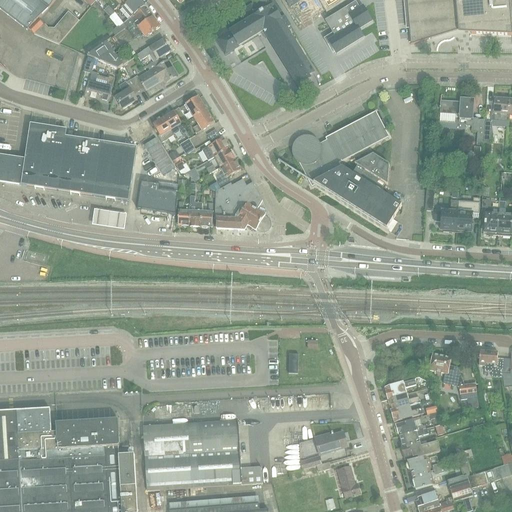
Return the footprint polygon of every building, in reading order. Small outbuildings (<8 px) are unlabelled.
[(0,0),(0,10),(27,31),(48,9),(55,0),(0,0)] [(131,18),(134,16),(144,7),(137,0),(130,0),(126,4),(122,8),(131,18)] [(308,77),(313,73),(286,29),(290,27),(273,0),(259,0),(242,10),(245,15),(216,33),(220,38),(216,41),(225,55),(262,32),(265,37),(266,36),(297,87),(309,79),(308,77)] [(285,0),(286,2),(290,8),(303,0),(323,0),(328,7),(339,0),(285,0)] [(402,0),(405,29),(409,29),(410,45),(426,40),(425,38),(428,37),(431,36),(432,38),(454,31),(470,26),(470,32),(471,32),(471,34),(511,35),(511,32),(509,0),(402,0)] [(332,34),(321,41),(332,58),(342,51),(363,39),(358,31),(371,23),(363,9),(360,11),(356,4),(355,4),(334,17),(325,23),(332,34)] [(108,7),(104,11),(110,17),(114,14),(108,7)] [(127,28),(131,26),(135,23),(139,28),(141,26),(152,18),(144,7),(134,16),(131,18),(123,24),(127,28)] [(68,12),(68,13),(54,29),(48,29),(39,19),(29,29),(34,34),(59,44),(79,21),(68,12)] [(110,17),(109,18),(117,28),(118,27),(119,27),(123,24),(115,13),(114,14),(110,17)] [(135,23),(131,26),(138,36),(142,33),(145,38),(160,28),(152,18),(141,26),(139,28),(135,23)] [(131,26),(127,28),(134,39),(138,36),(131,26)] [(127,28),(123,31),(130,41),(134,39),(127,28)] [(123,31),(119,34),(126,44),(130,41),(123,31)] [(119,34),(115,37),(122,47),(126,44),(119,34)] [(115,37),(110,40),(117,49),(121,46),(122,47),(115,37)] [(110,40),(107,43),(113,52),(117,49),(110,40)] [(150,72),(156,68),(167,61),(164,56),(170,53),(163,41),(150,50),(149,48),(137,56),(140,62),(149,56),(153,63),(146,67),(150,72)] [(107,43),(87,56),(95,60),(114,68),(118,69),(128,62),(125,57),(119,61),(113,52),(107,43)] [(322,54),(320,45),(306,48),(308,57),(322,54)] [(87,56),(83,72),(91,74),(95,60),(87,56)] [(137,77),(131,81),(138,92),(144,89),(145,91),(164,80),(166,83),(177,76),(167,61),(156,68),(150,72),(138,79),(137,77)] [(85,99),(88,99),(96,102),(101,85),(102,79),(96,78),(97,74),(92,72),(85,99)] [(102,79),(101,85),(96,102),(108,105),(115,79),(109,77),(108,81),(102,79)] [(133,96),(138,92),(131,81),(121,87),(125,93),(115,99),(122,110),(136,101),(133,96)] [(186,105),(194,118),(206,111),(198,98),(186,105)] [(492,115),(491,121),(497,122),(508,122),(508,116),(509,101),(495,100),(494,107),(492,106),(492,115)] [(440,102),(439,114),(442,114),(442,116),(447,116),(447,115),(458,115),(458,118),(459,118),(458,122),(466,122),(465,126),(471,127),(471,132),(477,133),(476,146),(483,147),(483,143),(485,123),(485,121),(478,120),(478,118),(472,119),(473,107),(467,107),(467,104),(440,102)] [(174,112),(174,113),(181,124),(182,126),(187,122),(179,109),(173,112),(174,112)] [(214,124),(206,111),(194,118),(198,126),(193,129),(196,135),(214,124)] [(181,124),(174,113),(174,112),(174,113),(163,119),(170,131),(172,134),(180,130),(183,135),(186,133),(183,128),(182,126),(181,124)] [(360,120),(374,146),(389,137),(376,112),(360,120)] [(172,134),(170,131),(163,119),(153,125),(160,137),(158,138),(162,144),(174,136),(172,134)] [(374,146),(360,120),(325,139),(326,141),(318,146),(316,143),(314,141),(311,140),(307,139),(304,139),(301,140),(298,142),(296,145),(295,148),(294,151),(295,154),(296,157),(312,188),(315,186),(386,231),(402,206),(378,191),(384,182),(387,184),(389,164),(373,155),(354,164),(358,167),(353,175),(342,169),(339,164),(374,146)] [(485,123),(483,143),(490,143),(492,123),(485,123)] [(129,202),(137,148),(66,138),(67,131),(31,125),(24,169),(21,186),(35,188),(35,189),(36,189),(36,188),(44,189),(44,190),(44,189),(71,193),(70,194),(71,194),(79,195),(79,196),(80,196),(80,195),(106,199),(106,200),(107,200),(107,199),(115,200),(115,201),(116,200),(129,202)] [(210,141),(219,136),(215,131),(207,136),(210,141)] [(156,138),(144,146),(147,151),(159,144),(156,138)] [(223,139),(208,147),(214,158),(229,149),(228,148),(228,147),(227,144),(225,144),(223,139)] [(182,151),(192,145),(189,140),(180,146),(182,151)] [(159,144),(147,151),(150,156),(162,149),(159,144)] [(185,156),(195,150),(192,145),(182,151),(185,156)] [(162,149),(150,156),(154,161),(165,154),(162,149)] [(214,158),(220,168),(234,160),(229,149),(214,158)] [(175,151),(169,155),(173,161),(179,157),(175,151)] [(165,154),(154,161),(157,166),(168,159),(165,154)] [(0,182),(5,184),(21,186),(25,163),(25,160),(0,156),(0,182)] [(168,159),(157,166),(160,171),(172,164),(168,159)] [(178,169),(184,166),(181,160),(175,164),(178,169)] [(216,183),(220,190),(231,184),(227,178),(240,171),(237,166),(238,164),(237,162),(235,161),(234,160),(220,168),(223,174),(216,177),(219,182),(216,183)] [(172,164),(160,171),(163,176),(175,169),(172,164)] [(184,166),(178,169),(181,175),(182,176),(188,172),(184,166)] [(188,172),(182,176),(187,178),(196,173),(194,169),(188,172)] [(252,184),(246,187),(242,181),(232,186),(231,184),(220,190),(216,193),(216,198),(215,210),(215,219),(217,219),(216,229),(233,230),(233,231),(241,231),(244,231),(244,230),(247,226),(256,231),(257,230),(260,232),(264,232),(268,230),(270,227),(270,222),(268,219),(265,217),(265,215),(257,210),(262,202),(252,184)] [(433,212),(434,190),(426,189),(425,211),(433,212)] [(144,190),(141,210),(175,215),(177,195),(144,190)] [(189,227),(200,228),(201,212),(194,211),(195,200),(190,199),(190,211),(190,212),(189,227)] [(457,213),(456,232),(471,233),(472,217),(472,214),(478,215),(479,215),(480,199),(472,199),(472,203),(466,203),(465,214),(457,213)] [(440,231),(456,232),(457,213),(458,202),(452,202),(451,213),(435,212),(434,222),(441,222),(440,231)] [(488,236),(497,237),(498,215),(491,215),(491,209),(490,209),(490,202),(482,202),(481,210),(485,210),(483,233),(488,233),(488,236)] [(188,227),(189,227),(190,212),(190,211),(183,211),(184,203),(179,203),(179,211),(178,211),(178,226),(183,226),(183,227),(184,228),(187,228),(188,227)] [(208,212),(201,212),(200,228),(201,228),(201,227),(202,227),(202,228),(203,229),(206,229),(207,228),(213,228),(213,212),(213,205),(209,204),(208,212)] [(94,211),(91,227),(124,231),(126,215),(94,211)] [(497,237),(510,238),(511,216),(498,215),(497,237)] [(501,374),(501,370),(503,370),(504,359),(497,359),(497,352),(480,351),(479,366),(485,366),(485,373),(492,373),(492,378),(502,379),(501,374)] [(511,360),(504,359),(503,370),(501,370),(501,374),(502,379),(502,381),(511,381),(511,353),(511,360)] [(289,354),(288,374),(298,375),(298,355),(289,354)] [(450,359),(432,355),(432,357),(431,356),(430,357),(429,360),(430,362),(429,371),(444,374),(443,384),(458,388),(460,401),(477,399),(475,385),(463,387),(456,369),(448,367),(450,359)] [(388,399),(389,399),(407,394),(405,388),(415,386),(414,380),(385,388),(388,399)] [(391,410),(420,402),(419,397),(409,400),(407,394),(389,399),(390,401),(389,401),(390,406),(391,406),(392,410),(391,410)] [(183,406),(183,412),(188,411),(188,401),(168,401),(168,413),(174,412),(174,407),(183,406)] [(420,403),(420,402),(391,410),(394,422),(423,414),(422,409),(412,411),(410,405),(420,403)] [(435,406),(426,409),(427,415),(436,412),(435,406)] [(0,511),(137,511),(136,492),(134,457),(119,458),(118,447),(119,447),(118,427),(89,429),(88,426),(79,427),(78,425),(56,426),(56,433),(51,433),(51,426),(50,409),(17,411),(0,412),(0,511)] [(399,434),(399,436),(426,429),(425,429),(424,426),(422,426),(422,425),(415,427),(413,420),(396,425),(398,434),(399,434)] [(147,492),(262,485),(261,468),(241,469),(238,422),(143,428),(147,492)] [(402,448),(420,443),(418,437),(428,434),(426,429),(399,436),(400,440),(400,442),(401,445),(402,446),(403,448),(402,448)] [(319,455),(347,448),(343,433),(329,437),(329,435),(314,439),(319,455)] [(268,439),(268,459),(280,459),(280,439),(268,439)] [(421,446),(420,443),(402,448),(405,460),(417,457),(418,459),(426,456),(440,452),(437,442),(421,446)] [(456,448),(455,449),(463,476),(462,477),(463,479),(467,478),(473,476),(470,477),(466,463),(467,463),(464,451),(461,452),(461,451),(456,448)] [(511,458),(511,455),(501,458),(504,465),(511,462),(511,458)] [(426,456),(418,459),(407,462),(408,463),(406,465),(407,468),(409,469),(410,471),(412,477),(429,472),(430,471),(426,456)] [(302,471),(322,465),(320,457),(300,463),(302,471)] [(318,473),(331,469),(329,463),(316,467),(318,473)] [(508,464),(502,466),(506,478),(511,476),(508,464)] [(502,466),(496,468),(500,480),(506,478),(502,466)] [(345,498),(360,494),(357,485),(355,486),(350,468),(338,471),(345,498)] [(496,468),(490,470),(494,482),(500,480),(496,468)] [(490,470),(485,472),(488,483),(494,482),(490,470)] [(413,482),(412,484),(412,488),(415,489),(415,490),(434,485),(430,471),(429,472),(412,477),(413,480),(412,480),(413,482)] [(485,472),(479,474),(483,485),(488,483),(485,472)] [(479,474),(473,476),(477,487),(483,485),(479,474)] [(471,489),(477,487),(473,476),(467,478),(470,489),(471,489)] [(462,477),(447,481),(454,502),(462,500),(469,497),(473,496),(471,489),(470,489),(467,478),(463,479),(462,477)] [(416,502),(419,511),(423,511),(446,505),(446,503),(439,505),(434,490),(417,495),(419,501),(416,502)]
